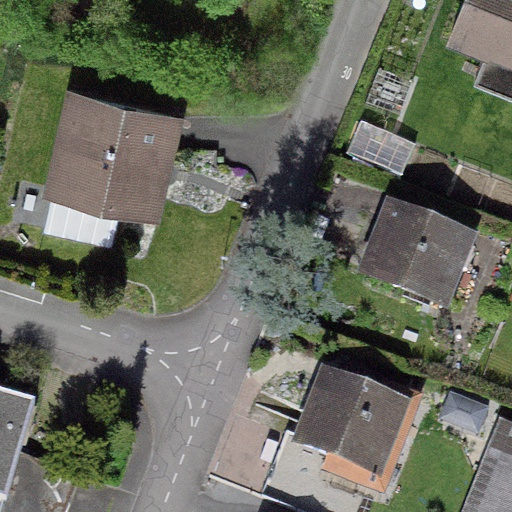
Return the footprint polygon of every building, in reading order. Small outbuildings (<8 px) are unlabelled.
[(511,0),(473,0),(457,41),(492,55),(482,79),(511,90),(511,0)] [(162,176),(176,116),(71,93),(50,191),(154,214),(162,176)] [(346,156),(401,178),(414,146),(359,124),(346,156)] [(479,237),(386,202),(356,280),(449,315),(479,237)] [(378,391),(322,369),(291,447),(326,460),(321,472),(384,497),(424,398),(382,381),(378,391)] [(0,502),(3,504),(17,461),(34,408),(0,396),(0,502)] [(511,433),(498,428),(464,511),(510,511),(511,509),(511,433)] [(73,479),(17,461),(3,504),(0,511),(62,511),(68,497),(73,479)]
